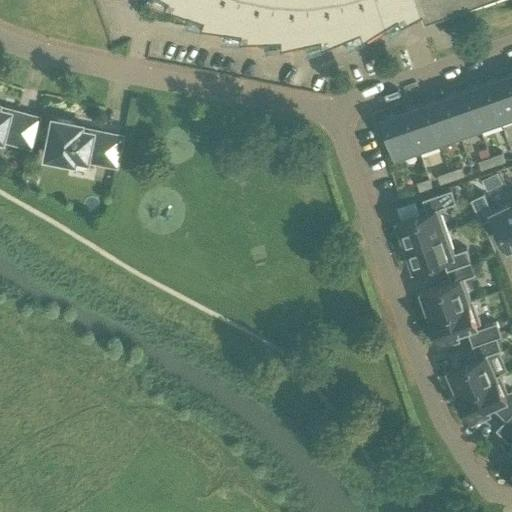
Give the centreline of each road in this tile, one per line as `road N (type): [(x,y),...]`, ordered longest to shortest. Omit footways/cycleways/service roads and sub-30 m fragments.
road 1 (residential): [(328,109),(432,404),(481,483),(511,498)]
road 2 (residential): [(328,109),(133,71),(0,34)]
road 3 (residential): [(511,45),(328,109)]
